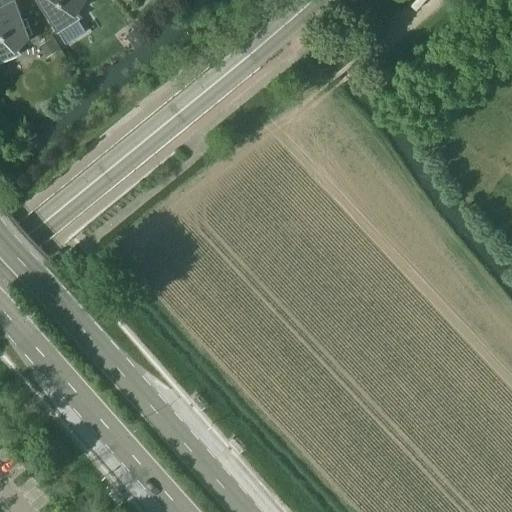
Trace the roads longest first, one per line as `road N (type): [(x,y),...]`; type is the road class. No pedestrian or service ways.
road 1 (tertiary): [(0,257),(311,0)]
road 2 (secondary): [(243,511),(0,237)]
road 3 (secondary): [(0,309),(179,511)]
